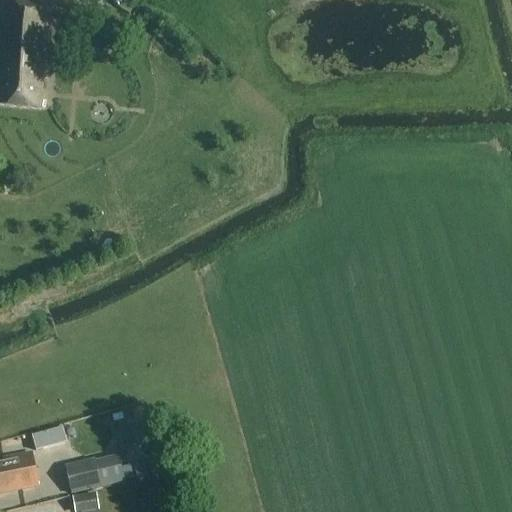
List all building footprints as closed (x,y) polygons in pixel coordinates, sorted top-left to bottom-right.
[(46,78),(53,0),(3,0),(2,16),(8,16),(6,32),(0,31),(0,32),(0,52),(4,53),(3,67),(1,67),(0,72),(0,108),(39,112),(42,78),(46,78)] [(123,0),(111,0),(109,3),(123,11),(128,3),(123,0)] [(0,495),(23,491),(38,488),(31,454),(3,460),(4,464),(0,464),(0,495)] [(72,495),(101,488),(124,482),(118,457),(95,463),(94,460),(65,467),(72,495)] [(73,498),(74,511),(96,511),(99,511),(97,494),(73,498)]
